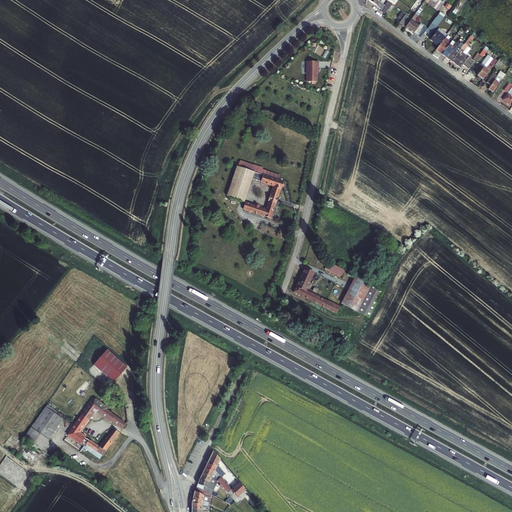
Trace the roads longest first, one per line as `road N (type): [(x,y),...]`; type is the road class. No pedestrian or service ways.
road 1 (motorway): [(0,199),(511,487)]
road 2 (motorway): [(511,470),(0,182)]
road 3 (secondary): [(176,502),(154,379),(181,185),(211,121),(287,41)]
road 4 (residential): [(275,302),(299,245),(343,57)]
road 5 (residential): [(511,117),(373,13),(356,10)]
road 6 (residential): [(176,502),(249,360)]
road 7 (track): [(123,511),(85,481),(23,465),(1,448)]
